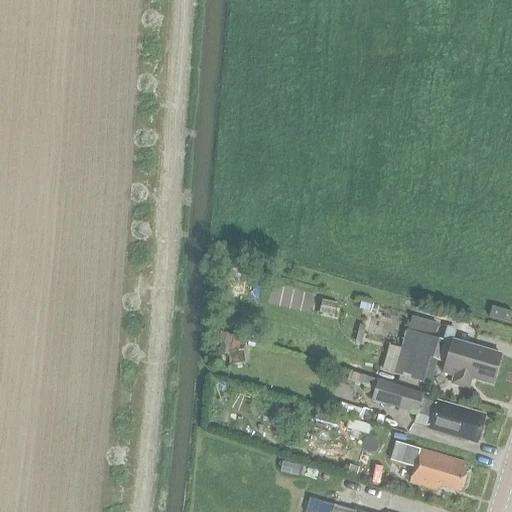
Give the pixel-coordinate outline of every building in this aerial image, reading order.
[(230,268),(226,295),(245,298),(248,271),(230,268)] [(490,318),(511,324),(511,320),(511,312),(493,307),(490,318)] [(447,365),(445,372),(454,375),(450,386),(468,392),(473,377),(494,384),(503,357),(453,341),(457,330),(439,325),(412,316),(395,374),(432,385),(438,363),(447,365)] [(220,333),(214,352),(229,357),(229,354),(234,337),(220,333)] [(234,337),(229,354),(232,355),(234,366),(246,365),(244,351),(247,341),(234,337)] [(338,377),(375,388),(377,381),(340,369),(338,377)] [(374,392),(372,400),(374,401),(397,408),(399,400),(402,391),(377,383),(374,392)] [(482,442),(488,423),(484,422),(486,417),(423,397),(415,423),(429,428),(428,430),(473,444),(474,440),(482,442)] [(315,421),(339,428),(341,422),(317,415),(315,421)] [(346,429),(369,436),(371,426),(349,420),(346,429)] [(467,464),(397,443),(392,461),(415,468),(411,481),(439,490),(441,485),(462,492),(469,472),(465,471),(467,464)] [(331,511),(333,506),(309,499),(305,511),(331,511)]
